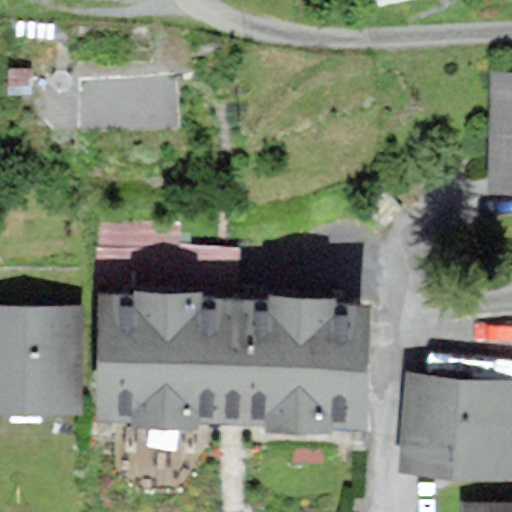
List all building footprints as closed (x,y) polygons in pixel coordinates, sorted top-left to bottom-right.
[(511,74),(498,74),(497,173),(511,173),(511,74)] [(139,286),(105,286),(103,404),(138,405),(138,411),(195,412),(195,406),(274,407),(273,415),(336,416),(336,408),(368,408),(369,292),(337,291),(337,279),(269,278),(269,292),(257,292),(257,285),(219,284),(219,291),(204,290),(204,276),(139,275),(139,286)] [(0,395),(73,396),(74,302),(0,301),(0,395)] [(511,377),(412,370),(405,458),(511,465),(511,377)] [(511,511),(511,498),(470,500),(471,511),(511,511)]
